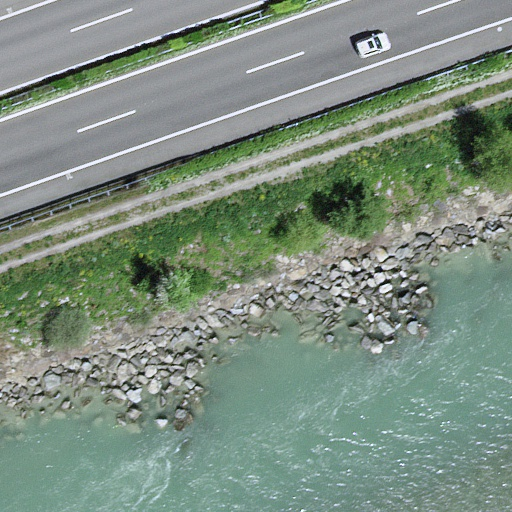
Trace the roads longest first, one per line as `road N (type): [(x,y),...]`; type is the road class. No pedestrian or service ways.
road 1 (track): [(0,269),(511,92)]
road 2 (motorway): [(0,158),(461,0)]
road 3 (motorway): [(154,0),(0,54)]
